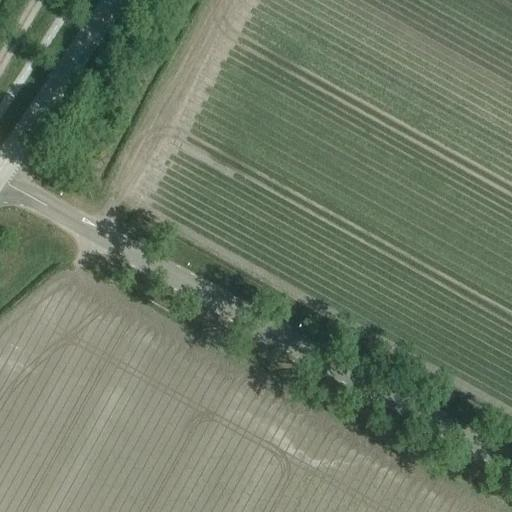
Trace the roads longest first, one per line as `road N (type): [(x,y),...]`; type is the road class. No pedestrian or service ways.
road 1 (unclassified): [(511,465),(0,182)]
road 2 (tertiary): [(0,171),(113,0)]
